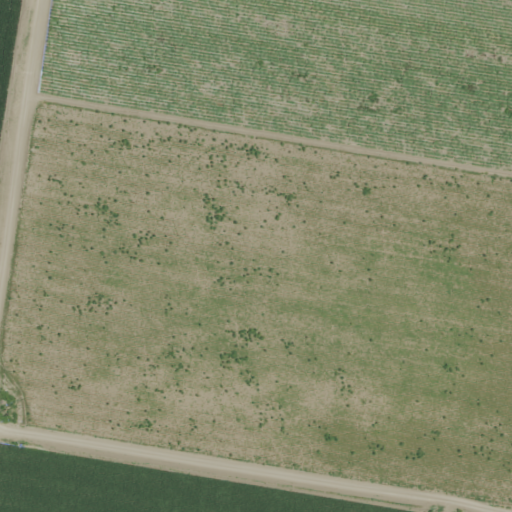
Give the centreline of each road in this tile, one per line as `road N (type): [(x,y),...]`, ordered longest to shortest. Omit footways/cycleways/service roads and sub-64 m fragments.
road 1 (residential): [(511,503),(40,427),(0,395)]
road 2 (residential): [(0,298),(21,237),(54,0)]
